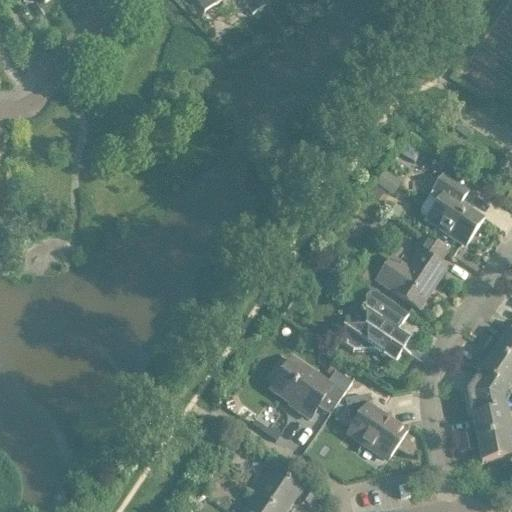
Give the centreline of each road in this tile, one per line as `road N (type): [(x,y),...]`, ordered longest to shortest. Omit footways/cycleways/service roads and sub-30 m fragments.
road 1 (residential): [(446,511),(429,417),(430,372),(511,244)]
road 2 (residential): [(0,112),(35,102),(102,0)]
